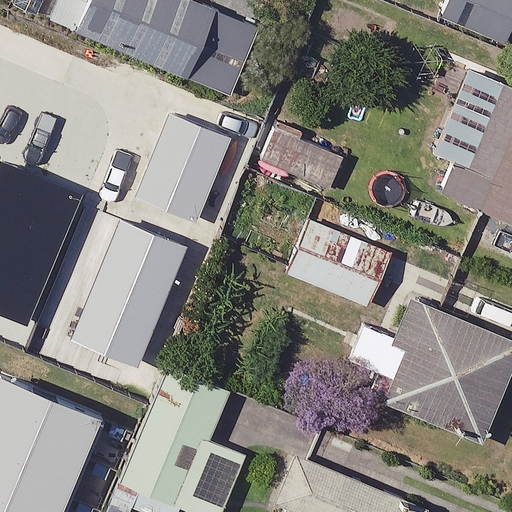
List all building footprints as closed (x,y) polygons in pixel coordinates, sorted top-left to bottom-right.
[(254,25),(193,0),(10,0),(228,89),(254,25)] [(511,4),(511,0),(438,0),(434,8),(497,38),(511,4)] [(511,83),(495,77),(480,113),(458,104),(427,182),(511,216),(511,83)] [(340,148),(282,123),(267,158),(326,182),(340,148)] [(90,215),(66,206),(52,243),(76,252),(90,215)] [(385,248),(303,213),(281,265),(364,300),(385,248)] [(174,288),(102,258),(90,289),(75,283),(49,347),(135,382),(174,288)] [(511,343),(511,332),(407,291),(391,330),(360,318),(346,354),(383,369),(374,393),(475,434),(511,343)] [(125,511),(129,504),(149,511),(169,511),(174,500),(203,511),(215,511),(241,447),(204,433),(224,382),(161,357),(107,490),(98,511),(125,511)] [(415,511),(421,500),(292,448),(266,511),(415,511)]
